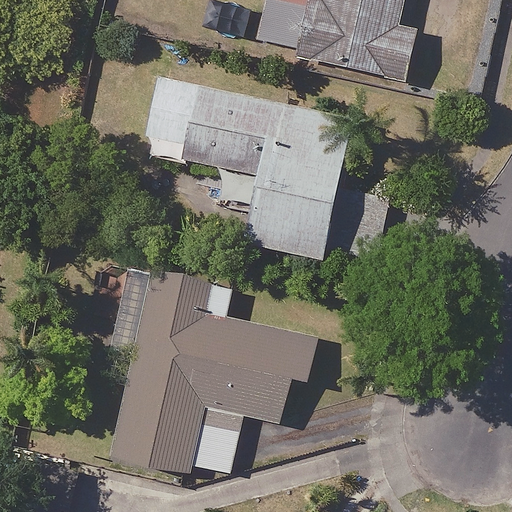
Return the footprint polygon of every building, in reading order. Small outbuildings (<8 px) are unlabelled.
[(400,0),(303,0),(293,56),(405,78),(416,26),(395,20),(400,0)] [(348,113),(152,72),(139,133),(178,141),(175,156),(253,172),(240,237),(318,254),(348,113)] [(211,280),(146,267),(107,451),(188,468),(189,463),(202,405),(242,414),(278,420),(287,375),(308,379),(317,334),(205,310),(211,280)] [(202,405),(189,463),(228,472),(242,414),(202,405)] [(68,511),(78,470),(25,457),(11,511),(68,511)]
